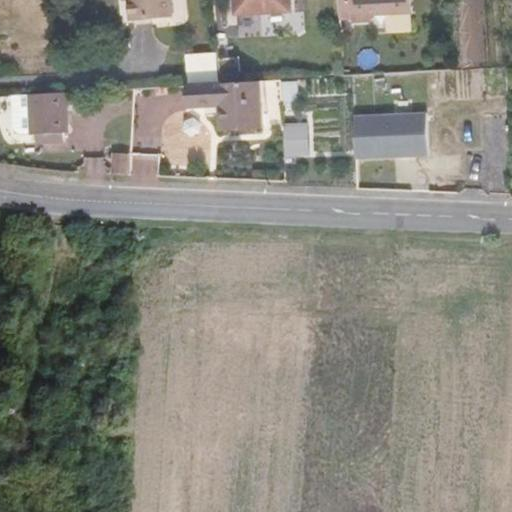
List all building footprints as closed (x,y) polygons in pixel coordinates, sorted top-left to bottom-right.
[(132,0),(134,19),(174,16),(172,0),(132,0)] [(236,0),(237,15),(295,12),(293,0),(236,0)] [(411,0),(339,0),(340,20),(353,20),(353,22),(371,21),(371,15),(413,13),(411,0)] [(190,85),(220,84),(216,53),(186,55),(189,86),(190,85)] [(298,104),(298,80),(281,81),(282,104),(298,104)] [(264,127),(261,82),(220,84),(190,85),(191,107),(222,105),(224,130),(264,127)] [(70,134),(67,92),(31,94),(13,95),(15,127),(21,132),(33,131),(33,136),(70,134)] [(431,158),(429,113),(354,116),(356,162),(431,158)] [(301,169),(298,130),(286,130),(288,170),(301,169)] [(129,141),(117,141),(118,158),(130,158),(129,141)]
